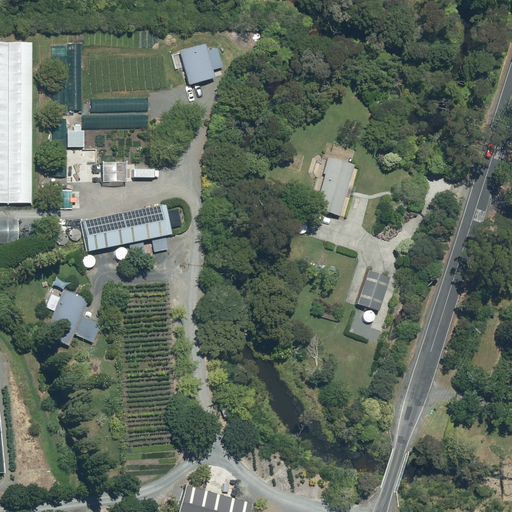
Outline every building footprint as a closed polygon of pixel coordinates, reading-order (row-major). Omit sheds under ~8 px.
[(14,38),(0,37),(0,200),(14,200),(14,38)] [(198,42),(170,51),(178,80),(207,72),(198,42)] [(63,48),(51,48),(52,113),(64,113),(63,48)] [(66,126),(52,125),(51,179),(65,180),(66,126)] [(350,167),(324,158),(309,203),(335,211),(350,167)] [(142,199),(68,218),(76,250),(151,231),(142,199)] [(377,313),(386,279),(362,272),(353,306),(377,313)] [(68,342),(82,312),(86,302),(62,293),(46,333),(68,342)] [(82,312),(68,342),(91,352),(104,322),(82,312)]
